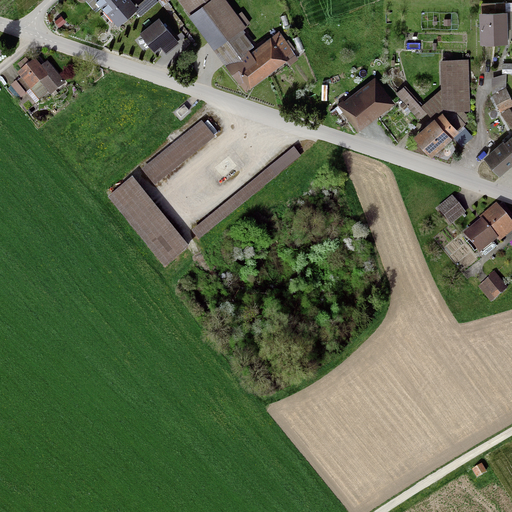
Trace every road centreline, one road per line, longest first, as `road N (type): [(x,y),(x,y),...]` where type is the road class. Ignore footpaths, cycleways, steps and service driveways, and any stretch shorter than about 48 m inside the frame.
road 1 (residential): [(27,32),(511,198)]
road 2 (track): [(380,511),(511,431)]
